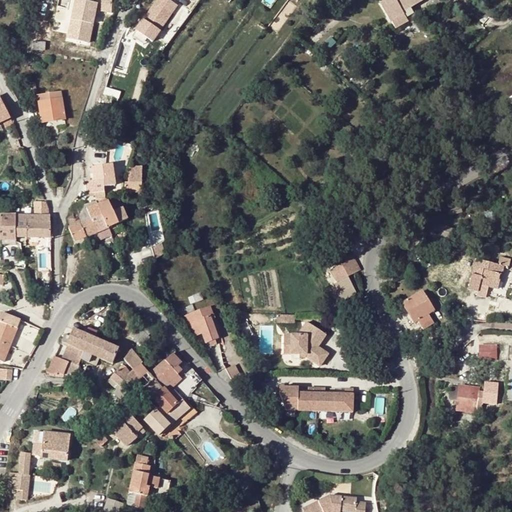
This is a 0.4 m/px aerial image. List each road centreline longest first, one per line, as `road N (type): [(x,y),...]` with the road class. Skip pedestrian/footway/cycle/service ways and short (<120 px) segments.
road 1 (tertiary): [(290,448),(327,465),(362,467),(395,452),(409,433),(412,377),(374,288),(377,248),(402,210),(511,144)]
road 2 (tertiary): [(69,307),(86,293),(133,295),(166,318),(252,418),(290,448)]
road 3 (unclassified): [(61,220),(111,34),(133,0)]
road 4 (unknown): [(262,374),(412,377)]
road 5 (residential): [(61,220),(0,84)]
